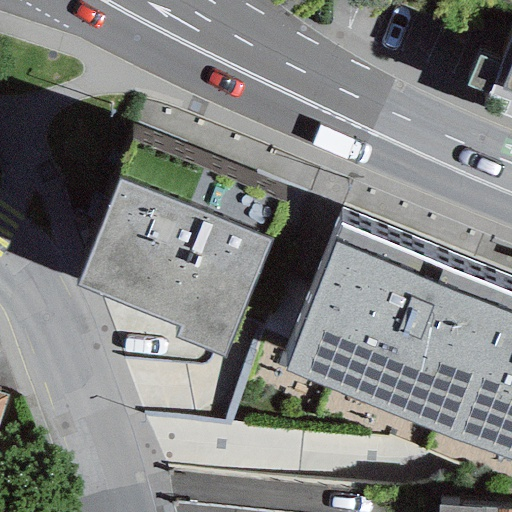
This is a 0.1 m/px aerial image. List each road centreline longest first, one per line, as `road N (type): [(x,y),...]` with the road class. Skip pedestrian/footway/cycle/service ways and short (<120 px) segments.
road 1 (primary): [(511,176),(190,29)]
road 2 (residential): [(111,511),(47,313),(0,245)]
